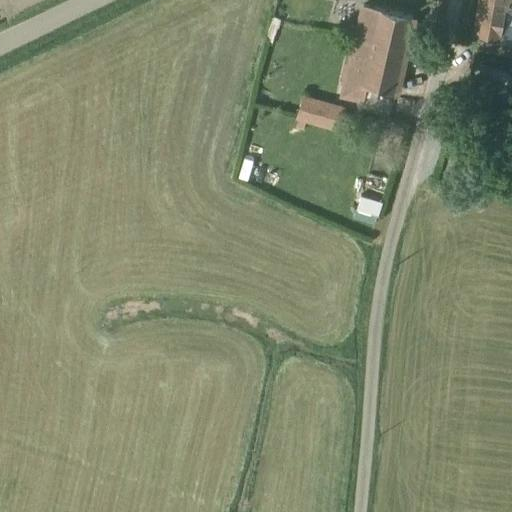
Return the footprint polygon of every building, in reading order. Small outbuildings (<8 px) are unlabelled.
[(470,50),(509,58),(511,45),(511,44),(511,0),(478,0),(469,50),(470,50)] [(412,17),(410,16),(360,4),(359,5),(345,63),(343,63),(343,64),(340,75),(342,76),(337,97),(362,103),(367,86),(394,92),(394,91),(412,17)] [(310,34),(311,33),(312,27),(271,17),(265,40),(272,42),(272,45),(281,47),(282,44),(285,45),(288,33),(290,34),(291,29),(310,34)] [(290,93),(282,120),(294,124),(297,117),(337,129),(343,105),(342,104),(303,94),(302,96),(290,93)] [(352,202),(376,207),(385,165),(372,162),(368,182),(357,179),(352,202)]
